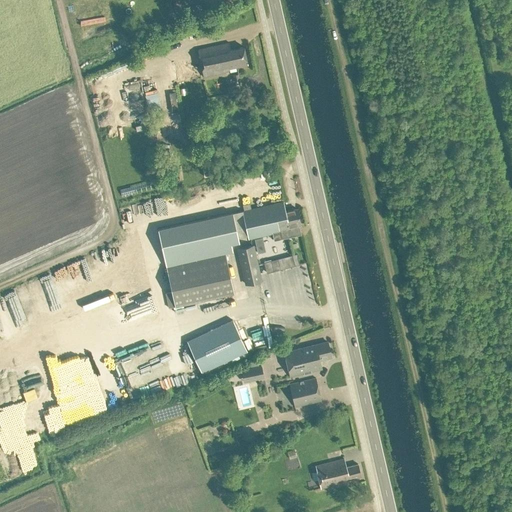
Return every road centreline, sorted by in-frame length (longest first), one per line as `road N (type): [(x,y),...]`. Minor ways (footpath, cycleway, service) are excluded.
road 1 (track): [(447,511),(328,0)]
road 2 (primary): [(390,511),(273,0)]
road 3 (track): [(58,0),(111,221),(90,244),(0,286)]
road 4 (track): [(479,0),(511,140)]
